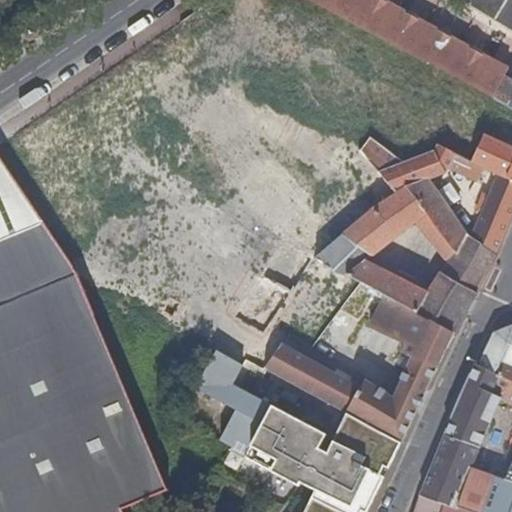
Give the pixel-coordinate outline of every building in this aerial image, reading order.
[(324,0),(321,6),(337,14),(344,0),(324,0)] [(344,0),(337,14),(353,23),(364,0),(344,0)] [(364,0),(353,23),(362,27),(368,31),(385,0),(364,0)] [(387,0),(385,0),(368,31),(384,40),(401,7),(387,0)] [(511,0),(471,0),(469,5),(511,31),(511,0)] [(401,7),(384,40),(386,41),(399,48),(417,16),(401,7)] [(415,57),(433,24),(417,16),(399,48),(415,57)] [(431,63),(448,33),(433,24),(415,57),(420,60),(422,58),(431,63)] [(447,72),(464,41),(448,33),(431,63),(447,72)] [(462,80),(479,50),(464,41),(447,72),(462,80)] [(478,89),(495,58),(479,50),(462,80),(478,89)] [(497,99),(506,76),(510,67),(495,58),(478,89),(497,99)] [(511,107),(511,78),(506,76),(497,99),(511,107)] [(511,147),(487,135),(473,163),(500,175),(473,238),(497,254),(511,218),(511,147)] [(434,154),(406,165),(396,168),(409,191),(428,179),(429,181),(446,172),(453,162),(467,168),(470,162),(437,148),(434,154)] [(0,511),(122,511),(170,491),(78,271),(0,162),(0,511)] [(409,191),(427,214),(456,251),(467,234),(429,181),(428,179),(409,191)] [(409,191),(402,196),(373,214),(366,219),(366,218),(364,217),(363,217),(361,218),(360,219),(359,221),(359,223),(359,224),(316,258),(351,277),(362,283),(366,286),(386,296),(397,303),(419,315),(454,334),(465,315),(479,291),(497,254),(473,238),(467,234),(456,251),(447,264),(428,296),(410,285),(407,289),(362,262),(410,226),(427,214),(409,191)] [(456,251),(427,214),(410,226),(422,236),(447,264),(456,251)] [(201,339),(219,349),(231,356),(244,363),(248,358),(296,383),(355,414),(404,440),(432,380),(408,368),(395,397),(366,379),(361,387),(299,353),(333,303),(338,296),(307,275),(292,294),(188,237),(178,257),(247,297),(234,318),(220,311),(201,339)] [(351,277),(338,296),(333,303),(371,324),(386,296),(366,286),(362,283),(351,277)] [(408,368),(432,380),(454,334),(419,315),(397,303),(386,296),(371,324),(408,343),(403,352),(413,358),(408,368)] [(511,327),(492,336),(478,367),(501,378),(507,366),(511,368),(511,327)] [(231,356),(219,349),(196,388),(238,409),(222,442),(234,449),(238,440),(253,449),(247,460),(299,490),(328,439),(237,386),(244,363),(231,356)] [(477,366),(422,496),(450,506),(467,511),(511,511),(511,483),(472,470),(502,400),(511,404),(511,368),(507,366),(501,378),(478,367),(477,366)] [(337,437),(310,490),(314,492),(304,511),(368,511),(390,466),(337,437)] [(448,511),(450,506),(422,496),(416,511),(448,511)]
